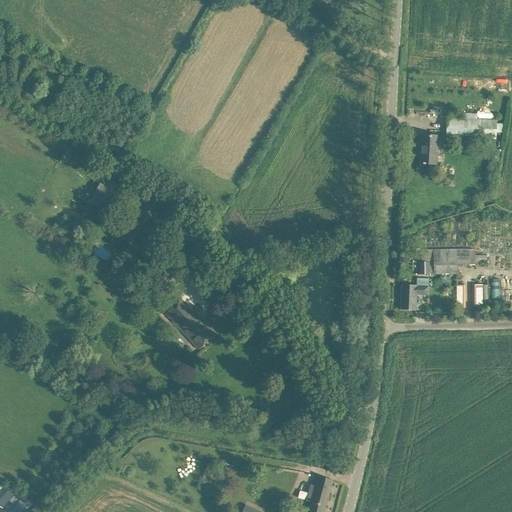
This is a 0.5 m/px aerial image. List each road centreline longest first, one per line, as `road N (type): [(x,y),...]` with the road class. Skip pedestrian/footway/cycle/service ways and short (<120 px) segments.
road 1 (track): [(365,434),(348,418),(322,447),(302,453),(147,427),(47,511)]
road 2 (unclassified): [(382,327),(396,0)]
road 3 (unknown): [(375,387),(274,252),(206,287),(169,278)]
road 4 (unclassified): [(347,511),(382,327)]
road 5 (unknown): [(348,405),(246,268)]
road 6 (unclassified): [(511,323),(382,327)]
road 7 (track): [(393,61),(284,0)]
